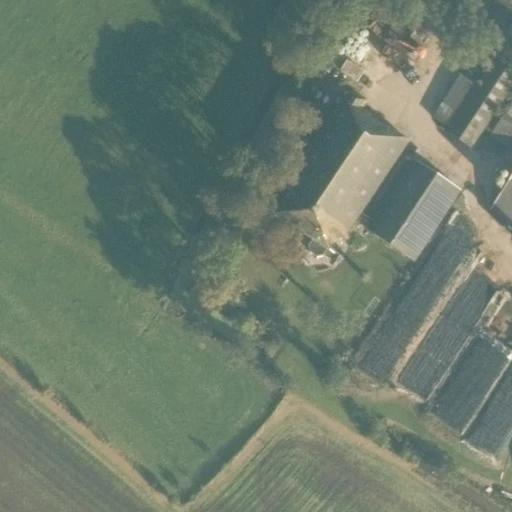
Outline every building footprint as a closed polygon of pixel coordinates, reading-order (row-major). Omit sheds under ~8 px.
[(495,115),(511,90),(511,75),(494,63),(477,88),(459,118),(447,134),(471,150),(485,130),(495,115)] [(276,215),(314,241),(310,247),(311,253),(319,258),(325,257),(329,250),(335,254),(408,144),(365,115),(371,105),(352,93),(346,102),(344,101),(285,190),(291,193),(276,215)] [(511,179),(491,211),(511,224),(511,104),(491,138),(511,151),(511,179)] [(368,231),(414,262),(460,193),(414,162),(368,231)] [(432,286),(447,295),(468,258),(439,242),(431,256),(445,263),(432,286)]
